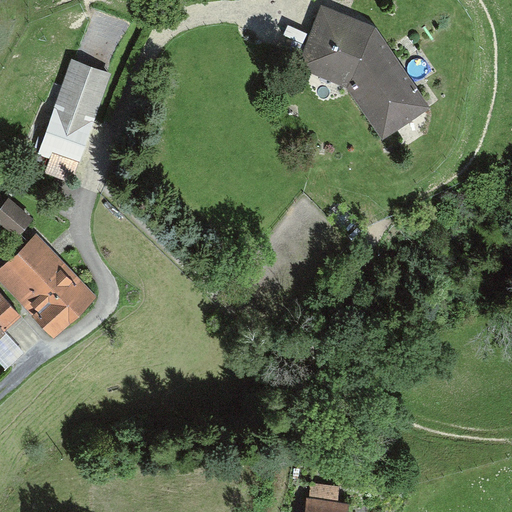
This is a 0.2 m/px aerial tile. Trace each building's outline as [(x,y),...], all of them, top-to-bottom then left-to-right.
[(424,97),(380,27),(323,5),(302,62),(349,80),(378,126),(424,97)] [(71,169),(108,69),(73,56),(36,156),(71,169)] [(97,292),(37,234),(0,271),(0,273),(59,331),(97,292)] [(0,331),(21,310),(0,289),(0,331)] [(355,511),(357,504),(312,498),(309,511),(355,511)]
